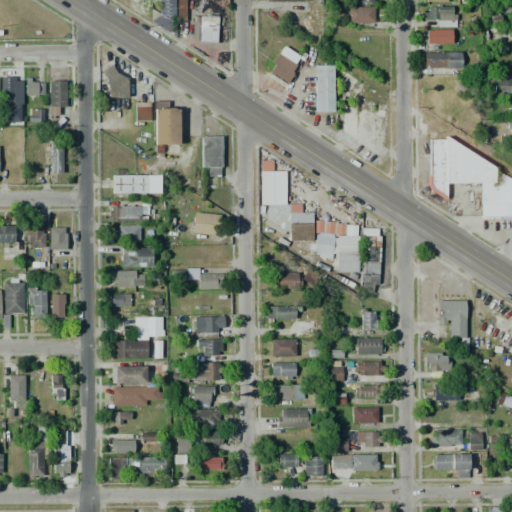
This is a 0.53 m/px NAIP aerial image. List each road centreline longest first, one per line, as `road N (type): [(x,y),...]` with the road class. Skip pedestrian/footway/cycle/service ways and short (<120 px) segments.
road 1 (secondary): [(511,276),(79,0)]
road 2 (residential): [(511,490),(0,498)]
road 3 (residential): [(88,0),(91,511)]
road 4 (residential): [(246,0),(248,511)]
road 5 (residential): [(403,0),(404,511)]
